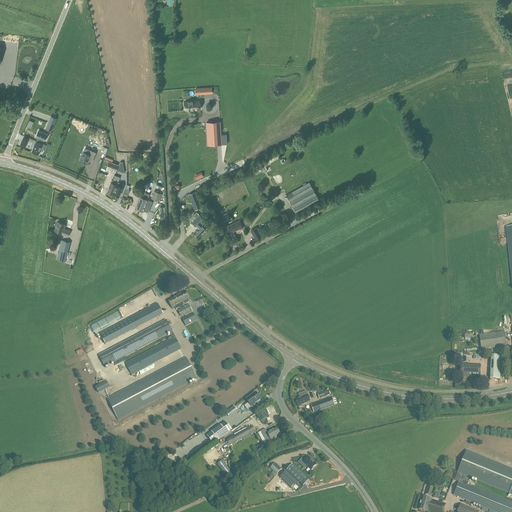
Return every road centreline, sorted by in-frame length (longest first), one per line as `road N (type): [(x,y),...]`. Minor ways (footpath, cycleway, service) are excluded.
road 1 (secondary): [(293,356),(98,201),(3,163)]
road 2 (secondary): [(511,392),(396,395),(293,356)]
road 3 (tertiary): [(373,511),(350,476),(285,413),(278,386),(293,356)]
road 4 (unclassified): [(3,163),(69,0)]
